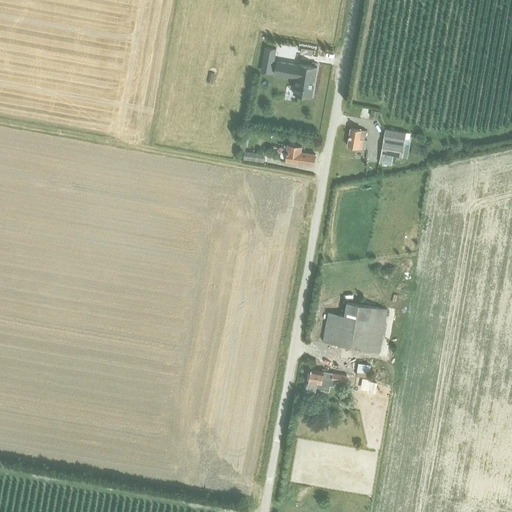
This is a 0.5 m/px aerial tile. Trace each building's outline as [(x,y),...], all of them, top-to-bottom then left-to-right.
[(316,51),(300,48),(299,54),(315,57),(316,51)] [(259,51),(257,65),(270,68),(273,53),(259,51)] [(297,64),(276,60),(274,74),(295,78),(293,93),(312,96),(313,87),(311,86),(312,81),(315,81),(317,67),(297,64)] [(371,110),(370,117),(378,119),(379,112),(371,110)] [(366,130),(351,127),(347,146),(365,149),(366,140),(364,139),(366,130)] [(406,157),(410,133),(385,129),(379,162),(391,164),(393,155),(406,157)] [(288,144),(286,160),(313,164),(315,154),(300,152),(301,146),(288,144)] [(264,161),(265,153),(245,150),(243,158),(264,161)] [(380,351),(387,308),(347,301),(344,315),(328,312),(323,341),(380,351)] [(388,369),(357,364),(355,375),(386,380),(388,369)] [(317,383),(322,383),(322,380),(334,382),(334,380),(345,382),(346,375),(324,371),(311,369),(307,389),(316,391),(317,383)]
